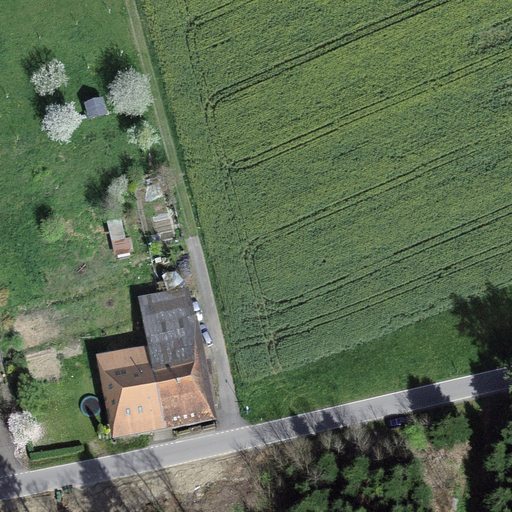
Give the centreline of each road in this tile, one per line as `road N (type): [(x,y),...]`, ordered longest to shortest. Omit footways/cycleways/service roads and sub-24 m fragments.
road 1 (tertiary): [(511,375),(234,441),(0,485)]
road 2 (track): [(127,0),(234,441)]
